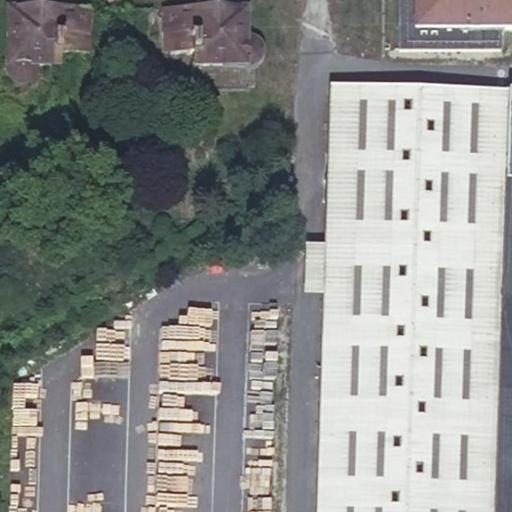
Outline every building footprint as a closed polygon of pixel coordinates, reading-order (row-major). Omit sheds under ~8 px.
[(511,0),(400,0),(399,55),(496,57),(495,42),(511,42),(511,0)] [(93,10),(9,9),(7,57),(9,66),(14,73),(19,76),(25,77),(30,76),(36,72),(36,64),(65,65),(65,46),(92,47),(93,10)] [(129,11),(129,57),(152,57),(153,11),(129,11)] [(250,12),(171,11),(171,54),(199,54),(198,67),(252,66),(259,65),(265,60),(268,54),(268,48),(264,43),(260,38),(252,37),(250,38),(250,12)] [(318,511),(484,511),(494,183),(496,94),(333,90),(331,146),(330,185),(318,511)] [(511,511),(511,184),(494,183),(484,511),(511,511)]
